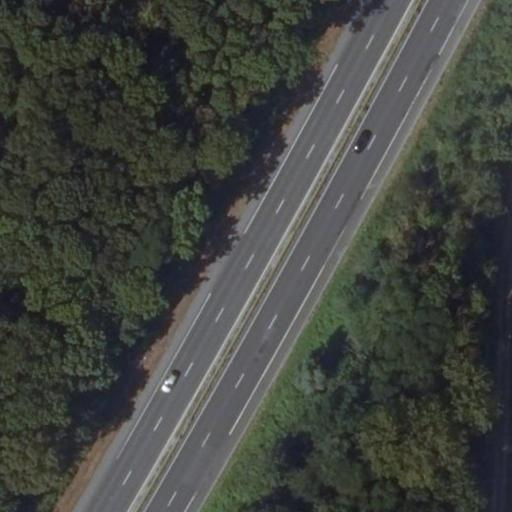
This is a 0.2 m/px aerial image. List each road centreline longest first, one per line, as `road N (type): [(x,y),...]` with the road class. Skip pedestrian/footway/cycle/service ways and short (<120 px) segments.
road 1 (trunk): [(401,0),(229,314),(107,511)]
road 2 (trunk): [(160,511),(451,0)]
road 3 (track): [(511,150),(503,182),(497,511)]
